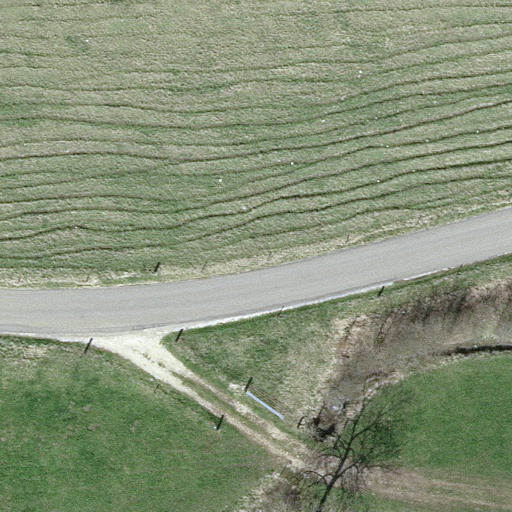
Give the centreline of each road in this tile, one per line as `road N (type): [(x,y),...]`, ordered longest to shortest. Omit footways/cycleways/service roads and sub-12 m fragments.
road 1 (tertiary): [(0,309),(99,310),(249,290),(511,229)]
road 2 (track): [(99,310),(210,403),(345,476),(511,505)]
